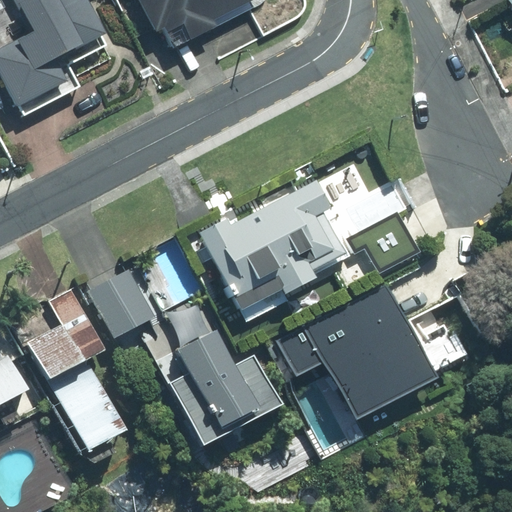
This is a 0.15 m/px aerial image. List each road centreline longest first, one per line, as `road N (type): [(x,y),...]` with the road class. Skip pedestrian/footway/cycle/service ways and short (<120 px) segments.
road 1 (residential): [(349,0),(330,50),(309,65),(0,224)]
road 2 (residential): [(417,0),(469,164)]
